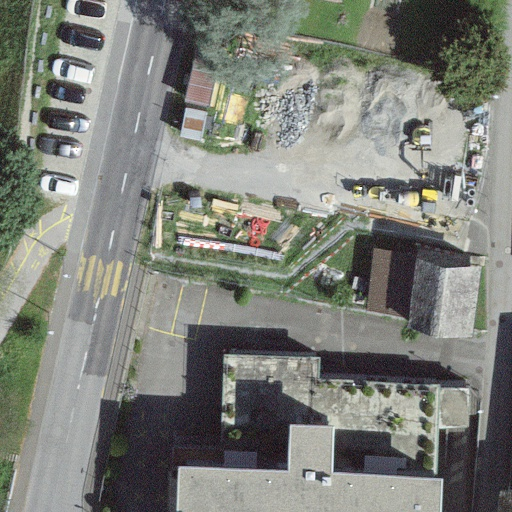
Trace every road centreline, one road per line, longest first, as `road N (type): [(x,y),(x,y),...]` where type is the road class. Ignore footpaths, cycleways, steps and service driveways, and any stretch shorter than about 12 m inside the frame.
road 1 (residential): [(162,0),(48,511)]
road 2 (residential): [(483,511),(511,139)]
